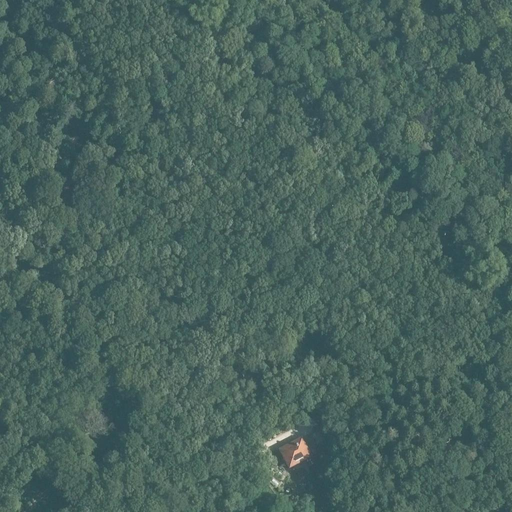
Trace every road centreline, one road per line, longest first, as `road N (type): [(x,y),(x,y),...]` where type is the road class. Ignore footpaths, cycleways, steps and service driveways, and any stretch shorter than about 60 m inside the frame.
road 1 (track): [(314,422),(189,490)]
road 2 (track): [(126,417),(34,511)]
